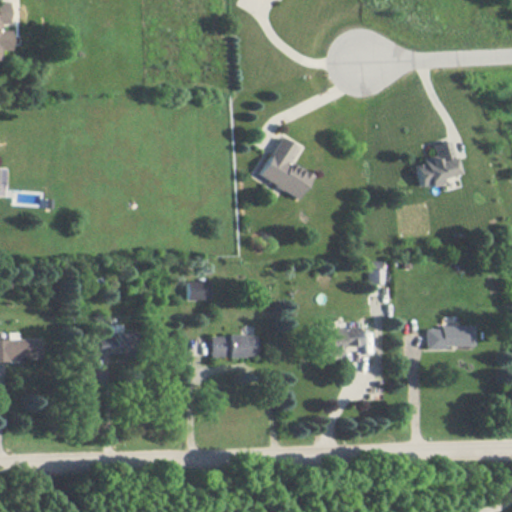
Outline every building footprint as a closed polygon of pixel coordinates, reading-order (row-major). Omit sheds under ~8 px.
[(6,0),(0,0),(0,48),(9,49),(9,30),(0,29),(0,22),(6,23),(6,0)] [(299,148),(278,136),(255,174),(295,198),(309,173),(290,162),(299,148)] [(429,144),(432,156),(412,161),(419,187),(440,182),(439,177),(456,173),(447,139),(429,144)] [(380,260),(366,260),(366,282),(380,281),(380,260)] [(184,298),(208,299),(209,280),(185,280),(184,298)] [(94,353),(130,352),(130,331),(120,331),(120,324),(118,324),(118,329),(106,329),(106,336),(93,336),(94,353)] [(423,326),(424,346),(472,345),(471,324),(423,326)] [(357,345),(356,326),(323,327),(323,333),(314,333),(314,355),(340,355),(340,345),(357,345)] [(207,356),(254,355),(253,333),(207,334),(207,356)] [(0,337),(0,359),(39,359),(38,337),(0,337)]
